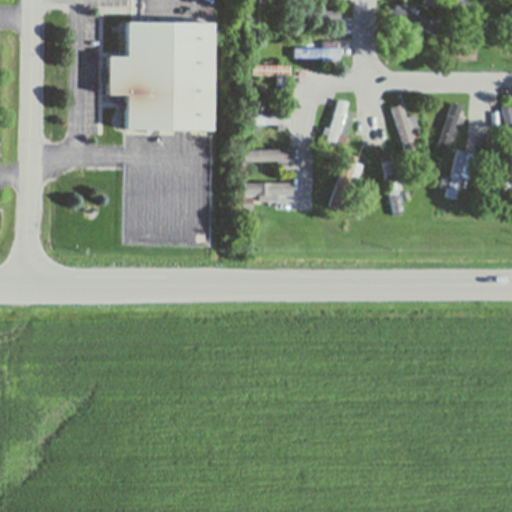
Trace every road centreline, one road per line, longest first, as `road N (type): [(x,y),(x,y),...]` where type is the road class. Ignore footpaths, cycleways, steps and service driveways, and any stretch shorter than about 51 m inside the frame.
road 1 (secondary): [(511,284),(0,284)]
road 2 (residential): [(32,0),(32,284)]
